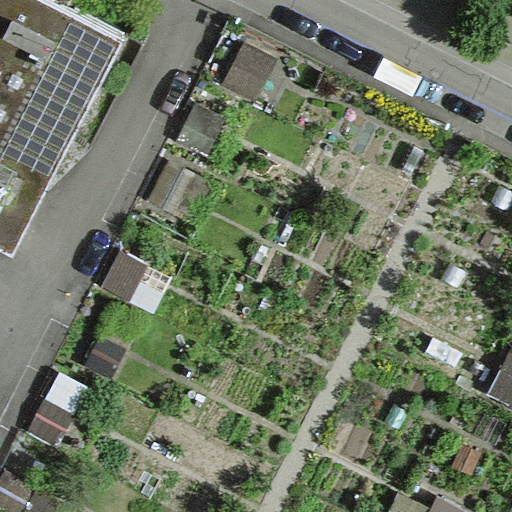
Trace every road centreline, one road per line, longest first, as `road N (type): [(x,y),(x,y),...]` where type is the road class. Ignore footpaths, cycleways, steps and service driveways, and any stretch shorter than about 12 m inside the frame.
road 1 (unknown): [(235,0),(5,362)]
road 2 (residential): [(294,0),(511,104)]
